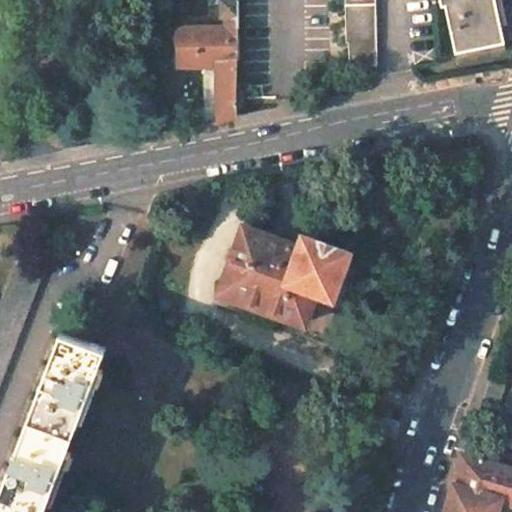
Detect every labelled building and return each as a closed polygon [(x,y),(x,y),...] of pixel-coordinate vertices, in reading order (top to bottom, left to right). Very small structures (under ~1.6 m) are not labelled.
[(238,0),(224,0),(225,15),(225,26),(239,26),(239,14),(238,0)] [(345,0),(346,43),(349,43),(349,58),(350,69),(376,65),(374,0),(345,0)] [(495,0),(440,0),(442,4),(446,3),(455,50),(504,40),(495,0)] [(225,26),(190,27),(191,66),(205,66),(219,65),(218,122),(222,121),(237,115),(237,111),(237,58),(240,58),(239,26),(225,26)] [(219,65),(205,66),(206,110),(178,117),(182,130),(187,129),(213,123),(218,122),(219,65)] [(295,245),(244,226),(221,291),(216,303),(301,333),(305,322),(313,300),(326,304),(345,253),(298,238),(295,245)] [(0,382),(41,274),(16,265),(0,307),(0,382)] [(106,348),(61,331),(26,423),(70,440),(106,348)] [(400,421),(374,412),(369,428),(395,437),(400,421)] [(43,511),(70,440),(26,423),(0,492),(0,511),(43,511)] [(468,455),(463,453),(445,511),(496,511),(500,499),(511,502),(511,467),(484,459),(468,455)]
